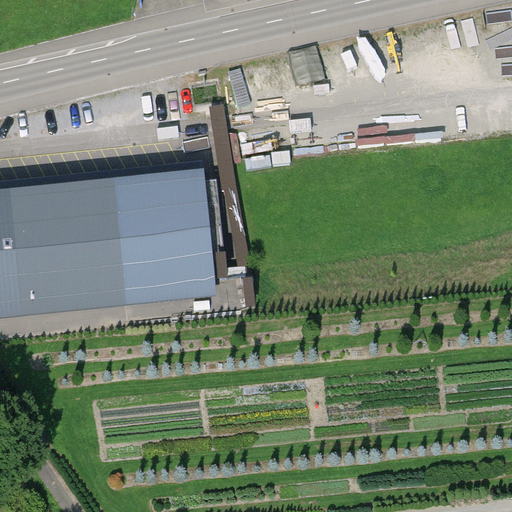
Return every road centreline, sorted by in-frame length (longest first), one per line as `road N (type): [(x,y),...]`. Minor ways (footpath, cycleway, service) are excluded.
road 1 (residential): [(0,150),(511,96)]
road 2 (primary): [(0,85),(376,0)]
road 3 (track): [(0,407),(70,511)]
